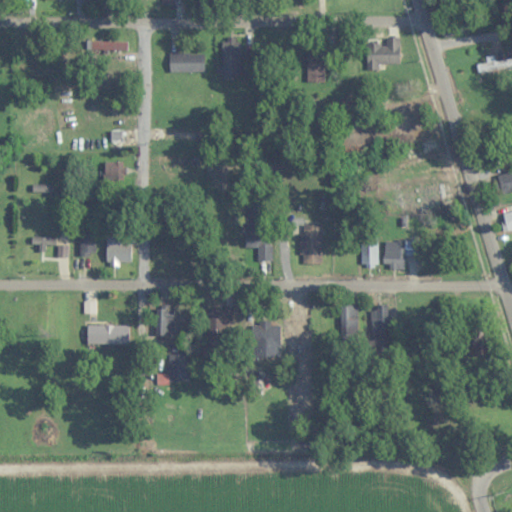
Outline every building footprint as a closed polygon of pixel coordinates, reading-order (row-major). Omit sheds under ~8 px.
[(442,30),(445,39),(468,32),(465,23),(442,30)] [(239,78),(239,38),(223,38),(223,78),(239,78)] [(399,64),(400,38),(386,38),(386,44),(367,44),(366,69),(379,70),(379,64),(399,64)] [(97,50),(127,50),(127,42),(97,42),(97,50)] [(308,83),(325,83),(325,52),(308,52),(308,83)] [(170,73),(204,73),(204,54),(170,54),(170,73)] [(432,145),(430,129),(411,133),(414,148),(432,145)] [(92,131),(92,150),(123,150),(123,131),(92,131)] [(199,131),(154,131),(154,140),(199,140),(199,131)] [(187,156),(166,156),(166,170),(187,170),(187,156)] [(124,162),(105,162),(105,180),(124,180),(124,162)] [(446,203),(444,184),(398,190),(400,209),(446,203)] [(264,204),(248,204),(248,247),(264,247),(264,204)] [(511,232),(511,213),(503,216),(508,233),(511,232)] [(322,226),(300,225),(300,264),(322,264),(322,226)] [(96,256),(96,229),(80,229),(80,256),(96,256)] [(131,236),(108,236),(108,262),(131,262),(131,236)] [(56,238),(31,238),(31,246),(56,246),(56,238)] [(377,266),(377,238),(361,238),(361,266),(377,266)] [(156,336),(173,336),(173,306),(156,306),(156,336)] [(226,310),(207,310),(207,328),(226,328),(226,310)] [(280,323),(253,323),(253,358),(280,358),(280,323)] [(130,344),(130,325),(86,325),(86,344),(130,344)] [(388,366),(388,340),(369,340),(369,366),(388,366)] [(188,382),(188,354),(168,354),(168,375),(160,375),(160,382),(188,382)]
